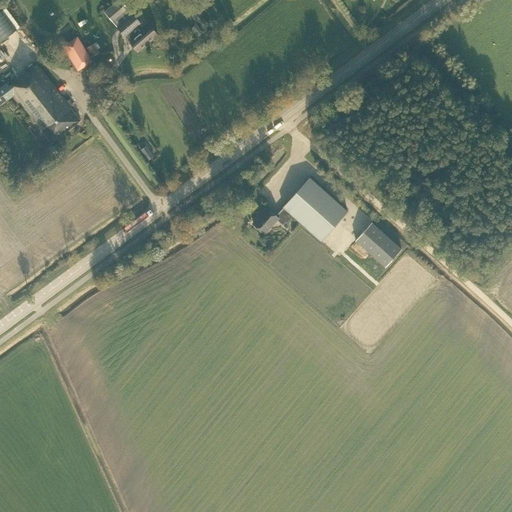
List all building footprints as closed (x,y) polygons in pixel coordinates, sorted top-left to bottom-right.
[(117,0),(104,12),(113,21),(128,8),(126,7),(130,3),(127,0),(117,0)] [(189,8),(196,16),(204,10),(197,1),(189,8)] [(133,14),(118,27),(125,36),(127,35),(132,41),(130,42),(138,52),(158,35),(150,26),(141,33),(136,27),(141,23),(133,14)] [(198,36),(203,32),(197,24),(192,28),(198,36)] [(93,62),(77,37),(63,46),(78,71),(93,62)] [(99,53),(97,49),(99,48),(96,42),(87,48),(92,57),(99,53)] [(66,102),(37,65),(9,86),(7,82),(0,87),(0,105),(13,96),(41,132),(42,131),(51,143),(80,120),(70,107),(74,104),(70,99),(66,102)] [(152,156),(147,149),(142,152),(147,159),(152,156)] [(277,219),(284,226),(293,216),(321,241),(347,211),(310,177),(283,207),(283,208),(276,216),(265,206),(260,213),(261,214),(253,223),(265,234),(277,219)] [(385,267),(401,249),(372,222),(356,240),(385,267)]
